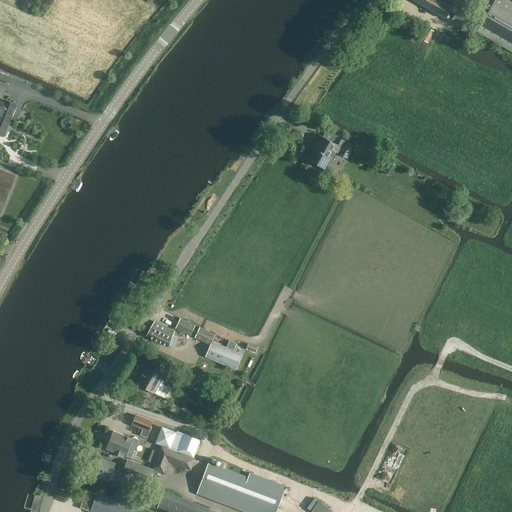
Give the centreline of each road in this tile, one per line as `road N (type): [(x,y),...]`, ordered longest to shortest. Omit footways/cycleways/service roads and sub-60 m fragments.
road 1 (unclassified): [(46,511),(77,423),(266,132),(365,0)]
road 2 (tertiary): [(0,285),(111,113),(200,0)]
road 3 (track): [(233,511),(162,483),(127,492),(54,471)]
road 4 (track): [(511,370),(458,348),(444,354),(430,380),(504,397)]
road 5 (track): [(430,380),(412,392),(363,493),(345,511)]
